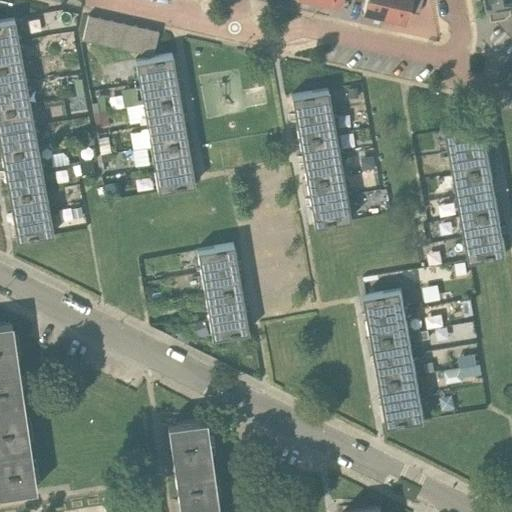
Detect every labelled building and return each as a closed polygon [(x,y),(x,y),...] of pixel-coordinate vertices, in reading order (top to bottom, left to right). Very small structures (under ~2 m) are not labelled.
[(361,11),(383,16),(386,0),(359,0),(363,1),(361,11)] [(386,0),(383,16),(405,21),(407,11),(419,14),(421,0),(386,0)] [(511,0),(487,0),(491,21),(504,18),(511,25),(511,0)] [(82,40),(95,43),(101,18),(88,15),(82,40)] [(95,43),(107,46),(112,21),(101,18),(95,43)] [(0,43),(17,41),(13,19),(0,21),(0,43)] [(107,46),(118,48),(124,24),(112,21),(107,46)] [(118,48),(130,51),(136,26),(124,24),(118,48)] [(130,51),(142,53),(147,29),(136,26),(130,51)] [(147,29),(142,53),(153,56),(158,31),(147,29)] [(0,65),(20,62),(17,41),(0,43),(0,65)] [(139,82),(174,76),(170,55),(136,61),(139,82)] [(0,87),(24,83),(20,62),(0,65),(0,87)] [(143,103),(178,97),(174,76),(139,82),(143,103)] [(0,109),(28,105),(24,83),(0,87),(0,109)] [(126,107),(138,105),(135,87),(121,90),(124,107),(126,107)] [(349,99),(357,97),(356,88),(347,90),(349,99)] [(295,117),(330,111),(326,89),(291,96),(295,117)] [(147,125),(181,119),(178,97),(143,103),(147,125)] [(94,113),(105,111),(103,101),(92,104),(94,113)] [(0,131),(32,126),(28,105),(0,109),(0,131)] [(108,124),(105,111),(94,113),(96,127),(108,124)] [(299,138),(334,132),(330,111),(295,117),(299,138)] [(151,146),(185,140),(181,119),(147,125),(151,146)] [(451,152),(486,146),(482,124),(447,130),(451,152)] [(0,146),(1,154),(36,147),(32,126),(0,131),(0,146)] [(303,160),(337,154),(334,132),(299,138),(303,160)] [(93,137),(82,138),(83,146),(94,145),(93,137)] [(154,168),(189,162),(185,140),(151,146),(154,168)] [(455,173),(489,167),(486,146),(451,152),(455,173)] [(5,175),(40,169),(36,147),(1,154),(5,175)] [(307,181),(341,175),(337,154),(303,160),(307,181)] [(189,162),(154,168),(158,189),(193,183),(189,162)] [(459,195),(493,188),(489,167),(455,173),(459,195)] [(9,197),(44,190),(40,169),(5,175),(9,197)] [(377,176),(376,170),(360,172),(362,179),(377,176)] [(310,203),(345,197),(341,175),(307,181),(310,203)] [(120,182),(106,184),(108,198),(109,198),(119,196),(122,196),(120,182)] [(462,216),(497,210),(493,188),(459,195),(462,216)] [(13,218),(48,212),(44,190),(9,197),(13,218)] [(345,197),(310,203),(314,224),(349,218),(345,197)] [(71,209),(73,219),(83,218),(81,208),(71,209)] [(466,237),(501,231),(497,210),(462,216),(466,237)] [(48,212),(13,218),(17,239),(52,233),(48,212)] [(501,231),(466,237),(470,259),(505,253),(501,231)] [(201,272),(235,266),(232,244),(197,250),(201,272)] [(466,273),(465,262),(454,264),(456,275),(466,273)] [(204,293),(239,287),(235,266),(201,272),(204,293)] [(208,315),(243,309),(239,287),(204,293),(208,315)] [(369,317),(404,311),(400,290),(365,296),(369,317)] [(243,309),(208,315),(212,336),(247,330),(243,309)] [(373,339),(408,333),(404,311),(369,317),(373,339)] [(0,323),(0,366),(17,364),(11,322),(0,323)] [(180,331),(177,338),(188,343),(191,336),(180,331)] [(429,338),(427,331),(419,332),(421,340),(429,338)] [(377,360),(412,354),(408,333),(373,339),(377,360)] [(381,382),(415,375),(412,354),(377,360),(381,382)] [(432,362),(424,363),(425,372),(434,371),(432,362)] [(0,408),(23,405),(17,364),(0,366),(0,408)] [(479,364),(460,368),(461,377),(481,374),(479,364)] [(384,403),(419,397),(415,375),(381,382),(384,403)] [(419,397),(384,403),(388,425),(423,418),(419,397)] [(0,408),(0,451),(29,447),(23,405),(0,408)] [(167,424),(173,466),(211,460),(205,419),(167,424)] [(0,493),(35,489),(29,447),(0,451),(0,493)] [(178,508),(216,502),(211,460),(173,466),(178,508)] [(178,508),(179,511),(217,511),(216,502),(178,508)]
